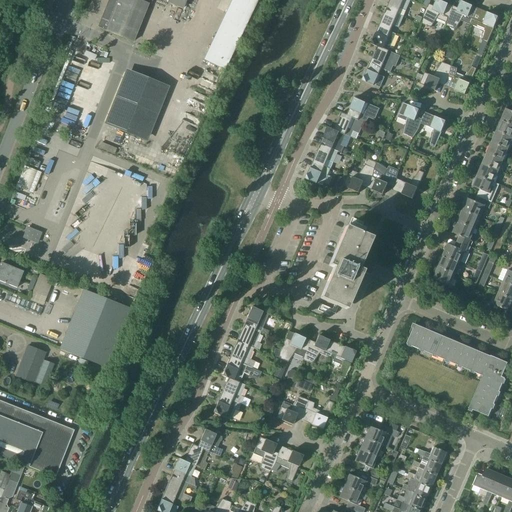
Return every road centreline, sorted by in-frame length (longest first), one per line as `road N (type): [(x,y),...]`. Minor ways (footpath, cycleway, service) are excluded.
road 1 (secondary): [(106,511),(257,193)]
road 2 (residential): [(140,511),(235,296)]
road 3 (residential): [(277,201),(371,0)]
road 4 (secondary): [(257,193),(348,0)]
road 5 (residential): [(0,161),(66,0)]
road 6 (residential): [(428,229),(495,74)]
road 7 (residential): [(479,436),(361,387)]
road 8 (residential): [(397,302),(511,345)]
